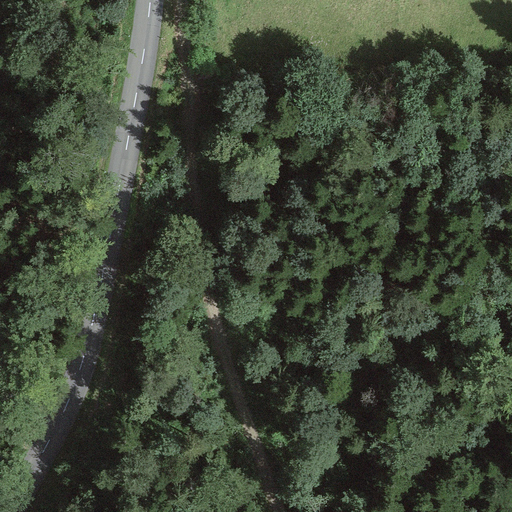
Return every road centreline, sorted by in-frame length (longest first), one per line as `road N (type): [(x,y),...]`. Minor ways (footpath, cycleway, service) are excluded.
road 1 (tertiary): [(150,0),(84,353),(53,434),(10,511)]
road 2 (track): [(183,0),(203,260),(282,511)]
